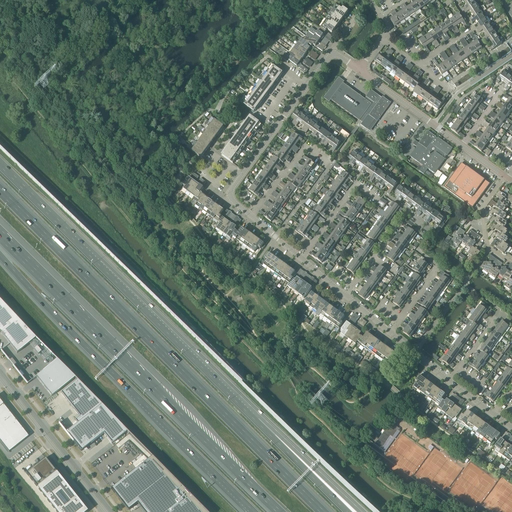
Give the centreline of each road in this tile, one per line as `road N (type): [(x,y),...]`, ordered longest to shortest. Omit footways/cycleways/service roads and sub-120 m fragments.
road 1 (motorway): [(322,511),(0,191)]
road 2 (motorway): [(0,236),(278,511)]
road 3 (motorway): [(256,419),(0,164)]
road 4 (motorway): [(0,255),(253,511)]
road 5 (tertiary): [(108,511),(0,375)]
road 6 (residential): [(252,216),(231,200),(230,189),(305,85)]
road 7 (motorway): [(361,511),(256,419)]
road 8 (motorway): [(347,511),(256,419)]
road 9 (residential): [(359,70),(462,147)]
